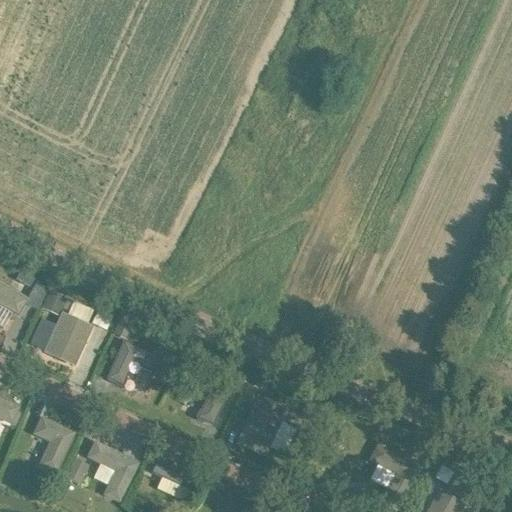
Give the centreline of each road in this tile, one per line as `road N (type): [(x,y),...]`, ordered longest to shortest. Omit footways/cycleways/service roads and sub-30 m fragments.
road 1 (unclassified): [(511,436),(113,271),(0,215)]
road 2 (unclassified): [(317,511),(0,371)]
